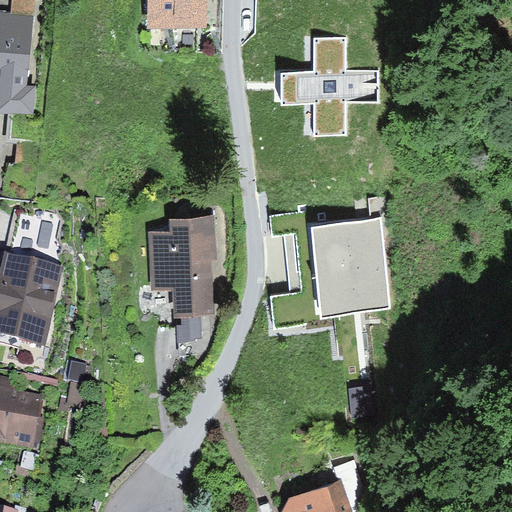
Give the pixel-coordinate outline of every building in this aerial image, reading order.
[(153,0),(153,18),(214,20),(214,0),(153,0)] [(33,15),(0,11),(0,110),(33,114),(36,84),(27,83),(33,15)] [(30,156),(10,160),(17,195),(37,191),(30,156)] [(172,231),(150,232),(153,288),(172,287),(173,316),(182,316),(201,315),(215,314),(212,260),(216,259),(214,215),(171,217),(172,231)] [(379,216),(310,222),(318,312),(388,306),(379,216)] [(37,264),(5,257),(0,281),(0,339),(46,349),(63,270),(37,264)] [(201,315),(182,316),(182,323),(177,323),(179,356),(197,355),(196,339),(203,338),(201,315)] [(57,381),(23,374),(22,380),(56,386),(57,381)] [(16,381),(0,378),(0,444),(34,451),(44,398),(13,393),(16,381)] [(42,456),(23,453),(22,468),(17,467),(15,476),(31,479),(32,470),(40,471),(42,456)] [(337,467),(340,477),(352,511),(372,511),(355,461),(337,467)] [(4,464),(0,463),(0,475),(11,478),(12,472),(3,470),(4,464)] [(352,511),(340,477),(290,495),(281,511),(352,511)]
